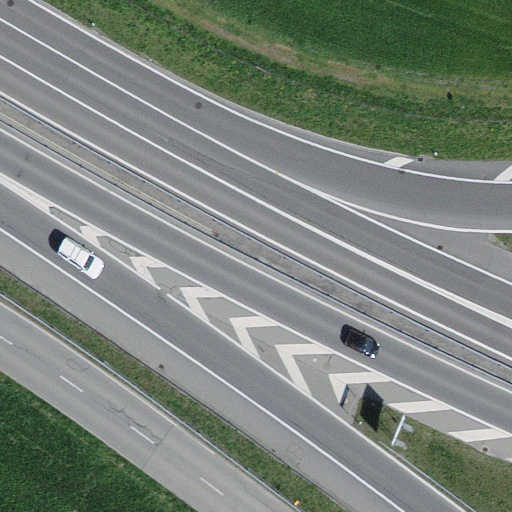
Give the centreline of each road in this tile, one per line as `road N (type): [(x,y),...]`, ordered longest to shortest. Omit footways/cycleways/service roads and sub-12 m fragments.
road 1 (motorway): [(0,162),(511,413)]
road 2 (motorway): [(0,197),(433,511)]
road 3 (motorway): [(511,324),(264,200),(114,104)]
road 4 (motorway): [(511,206),(427,200),(340,180),(114,104)]
road 5 (tertiary): [(244,511),(0,336)]
road 6 (motorway): [(114,104),(0,36)]
